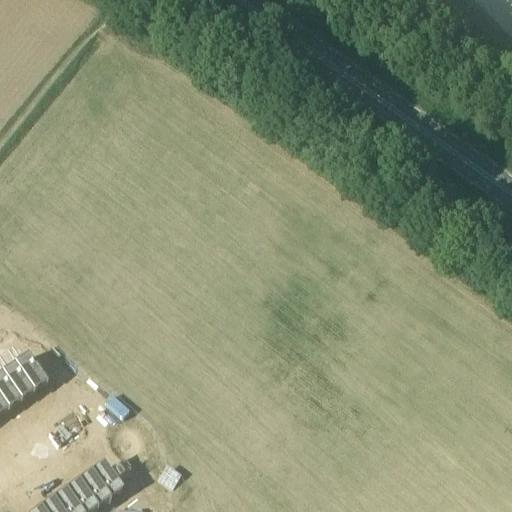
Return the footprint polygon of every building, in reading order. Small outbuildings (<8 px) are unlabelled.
[(47,389),(28,363),(15,372),(34,398),(47,389)] [(34,398),(15,372),(3,381),(21,407),(34,398)] [(21,407),(3,381),(0,382),(0,403),(8,416),(21,407)] [(0,421),(8,416),(0,403),(0,421)] [(121,496),(102,470),(90,478),(108,505),(121,496)] [(77,487),(94,511),(97,511),(108,505),(90,478),(77,487)] [(65,496),(75,511),(94,511),(77,487),(65,496)] [(52,505),(57,511),(75,511),(65,496),(52,505)]
